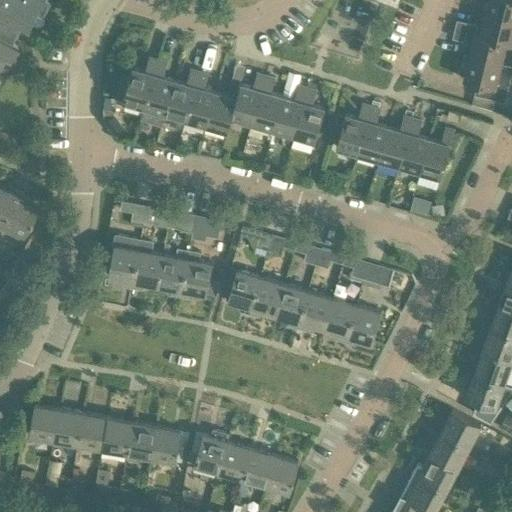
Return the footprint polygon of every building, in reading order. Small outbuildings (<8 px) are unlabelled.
[(25,27),(39,2),(35,0),(0,0),(0,21),(15,30),(18,23),(25,27)] [(511,0),(487,0),(485,12),(511,18),(511,0)] [(511,42),(511,41),(511,18),(485,12),(482,25),(456,18),(454,27),(466,30),(466,29),(474,31),(474,32),(511,42)] [(0,35),(11,41),(14,34),(13,34),(15,30),(0,21),(0,35)] [(460,39),(464,37),(466,30),(454,27),(452,37),(460,39)] [(511,42),(474,32),(468,54),(500,62),(505,41),(511,43),(511,42)] [(0,60),(11,41),(0,35),(0,60)] [(511,64),(500,62),(468,54),(463,76),(477,80),(474,92),(505,99),(511,68),(511,64)] [(144,105),(158,57),(149,55),(144,69),(133,65),(130,73),(123,71),(115,96),(144,105)] [(162,124),(165,111),(175,77),(162,74),(166,60),(158,57),(144,105),(145,105),(141,118),(162,124)] [(186,117),(200,69),(190,66),(186,81),(175,77),(165,111),(186,117)] [(207,123),(216,90),(204,86),(208,71),(200,69),(186,117),(207,123)] [(252,121),(266,73),(256,70),(252,85),(241,82),(232,115),(252,121)] [(273,127),(283,94),(271,90),(275,76),(266,73),(252,121),(273,127)] [(232,115),(241,82),(231,79),(227,93),(216,90),(207,123),(227,129),(231,115),(232,115)] [(294,133),(308,85),(298,82),(294,97),(283,94),(273,127),(294,133)] [(315,139),(325,106),(311,102),(316,87),(308,85),(294,133),(315,139)] [(357,151),(372,105),(362,101),(358,115),(346,112),(336,145),(357,151)] [(379,157),(389,125),(377,121),(381,107),(372,105),(357,151),(379,157)] [(460,111),(450,108),(447,117),(457,120),(460,111)] [(399,163),(413,116),(404,114),(400,128),(389,125),(379,157),(399,163)] [(330,138),(337,140),(344,117),(338,115),(330,138)] [(420,169),(429,136),(418,133),(422,119),(413,116),(399,163),(420,169)] [(441,176),(455,128),(445,125),(441,140),(429,136),(420,169),(441,176)] [(0,215),(13,192),(0,184),(0,215)] [(13,192),(0,215),(0,237),(2,239),(7,230),(18,236),(35,205),(13,192)] [(143,222),(146,204),(122,200),(120,209),(133,211),(131,219),(143,222)] [(156,224),(159,207),(146,204),(143,222),(156,224)] [(181,221),(183,211),(172,209),(170,218),(181,221)] [(219,227),(221,218),(209,216),(207,225),(219,227)] [(244,224),(242,233),(259,238),(261,229),(244,224)] [(120,282),(131,284),(138,247),(140,238),(115,234),(107,274),(122,277),(120,282)] [(294,249),(297,239),(285,236),(283,246),(294,249)] [(306,252),(309,243),(297,239),(294,249),(306,252)] [(156,284),(162,252),(138,247),(131,284),(141,286),(142,281),(156,284)] [(162,252),(156,284),(170,286),(169,292),(180,294),(189,249),(178,247),(176,255),(162,252)] [(189,249),(180,294),(190,296),(191,290),(206,293),(212,262),(199,259),(201,251),(189,249)] [(342,263),(344,253),(333,250),(330,259),(342,263)] [(354,266),(356,257),(344,253),(342,263),(354,266)] [(388,285),(393,268),(380,264),(375,281),(388,285)] [(249,311),(260,274),(236,267),(227,299),(241,303),(239,308),(249,311)] [(275,313),(284,281),(260,274),(249,311),(260,314),(261,309),(275,313)] [(511,306),(511,279),(507,278),(499,302),(511,306)] [(297,324),(308,288),(284,281),(275,313),(289,317),(287,322),(297,324)] [(323,326),(332,295),(308,288),(297,324),(307,327),(308,322),(323,326)] [(345,338),(356,302),(332,295),(323,326),(337,330),(335,335),(345,338)] [(371,340),(380,309),(356,302),(345,338),(355,341),(357,336),(371,340)] [(511,332),(511,306),(499,302),(490,325),(511,332)] [(511,358),(511,332),(490,325),(482,348),(511,358)] [(504,383),(511,360),(511,358),(482,348),(474,372),(504,383)] [(491,420),(508,396),(511,388),(511,385),(504,383),(474,372),(465,396),(477,400),(473,411),(491,420)] [(53,438),(59,406),(34,401),(28,433),(53,438)] [(77,442),(83,410),(59,406),(53,438),(77,442)] [(443,426),(441,431),(469,445),(471,440),(481,422),(453,408),(443,426)] [(102,446),(107,415),(83,410),(77,442),(102,446)] [(511,432),(511,412),(507,410),(499,426),(511,432)] [(126,451),(132,419),(107,415),(102,446),(126,451)] [(150,455),(156,423),(132,419),(126,451),(150,455)] [(176,459),(181,428),(156,423),(150,455),(176,459)] [(218,469),(227,438),(203,431),(194,462),(218,469)] [(434,443),(429,453),(458,467),(462,458),(469,445),(441,431),(434,443)] [(242,476),(251,445),(227,438),(218,469),(242,476)] [(265,483),(275,452),(251,445),(242,476),(265,483)] [(290,490),(299,459),(275,452),(265,483),(290,490)] [(412,511),(418,502),(429,508),(435,511),(444,493),(453,475),(458,467),(429,453),(423,465),(418,462),(413,472),(408,481),(411,483),(405,495),(401,494),(396,504),(392,510),(395,511),(412,511)] [(511,467),(507,465),(501,476),(505,478),(509,480),(511,474),(511,467)] [(34,481),(35,471),(22,469),(21,478),(34,481)] [(69,487),(71,478),(59,475),(57,485),(69,487)] [(82,489),(84,480),(71,478),(69,487),(82,489)] [(118,496),(120,486),(108,484),(106,494),(118,496)] [(131,498),(133,489),(120,486),(118,496),(131,498)] [(168,505),(170,497),(170,495),(157,493),(156,503),(168,505)] [(194,509),(197,501),(184,497),(181,506),(194,509)]
